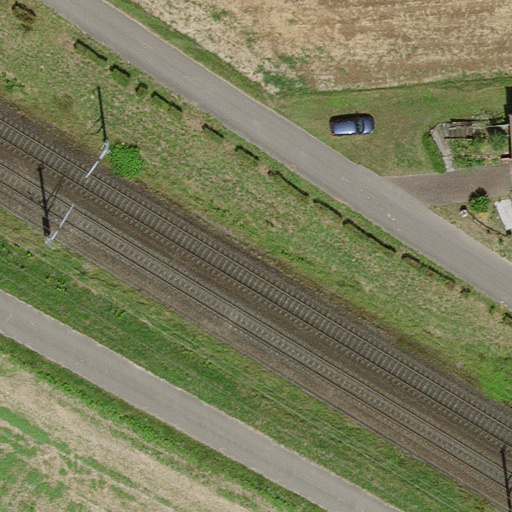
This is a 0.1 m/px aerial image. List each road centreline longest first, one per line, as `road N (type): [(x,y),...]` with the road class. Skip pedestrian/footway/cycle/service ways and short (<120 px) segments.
road 1 (unclassified): [(511,297),(64,0)]
road 2 (track): [(0,319),(353,511)]
